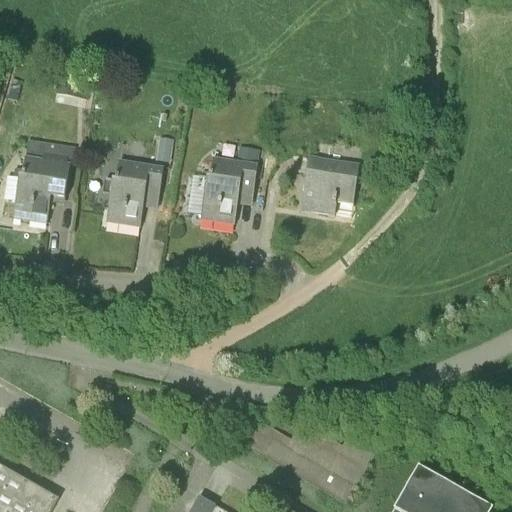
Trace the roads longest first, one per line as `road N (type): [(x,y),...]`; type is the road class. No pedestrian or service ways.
road 1 (residential): [(0,274),(162,283),(265,265),(288,271),(303,292)]
road 2 (track): [(344,262),(420,170),(438,0)]
road 3 (residential): [(166,373),(283,396),(407,382)]
road 4 (residential): [(0,336),(166,373)]
road 5 (residential): [(303,292),(166,373)]
